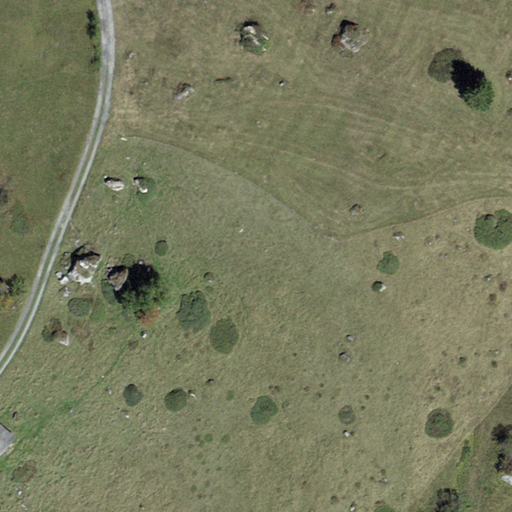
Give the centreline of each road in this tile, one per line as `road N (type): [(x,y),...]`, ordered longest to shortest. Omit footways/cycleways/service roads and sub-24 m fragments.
road 1 (track): [(82,178),(117,148),(139,148),(240,204),(297,268),(329,326),(323,511)]
road 2 (track): [(104,0),(108,80),(82,178),(0,364)]
